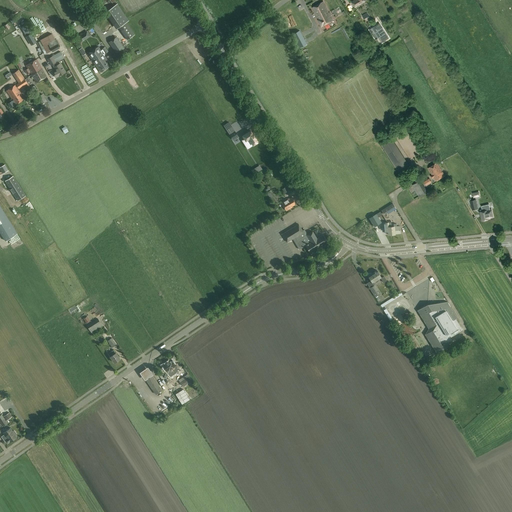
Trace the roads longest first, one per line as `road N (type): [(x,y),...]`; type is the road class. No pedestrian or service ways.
road 1 (tertiary): [(0,461),(237,295),(268,277),(325,264),(346,241)]
road 2 (unclassified): [(217,49),(346,241)]
road 3 (unclassified): [(0,137),(202,25)]
road 4 (tertiary): [(346,241),(383,251),(511,239)]
